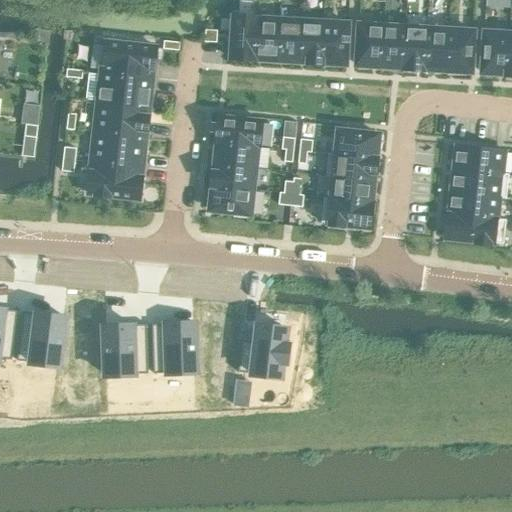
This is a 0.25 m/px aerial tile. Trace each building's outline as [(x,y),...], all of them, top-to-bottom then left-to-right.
[(258,17),(233,16),(230,60),(255,61),(255,59),(258,19),(258,17)] [(279,20),(258,19),(255,59),(277,61),(279,20)] [(301,22),(279,20),(277,61),(298,62),(301,22)] [(322,23),(301,22),(298,62),(307,63),(307,64),(320,65),(322,23)] [(323,23),(320,65),(321,65),(321,63),(345,65),(348,24),(323,23)] [(383,27),(358,25),(356,66),(381,67),(383,27)] [(405,28),(383,27),(381,67),(402,68),(405,28)] [(426,29),(405,28),(402,68),(402,70),(424,72),(424,70),(426,29)] [(448,31),(426,29),(424,70),(445,71),(448,31)] [(205,30),(204,42),(216,43),(217,31),(205,30)] [(473,32),(448,31),(445,71),(471,73),(473,32)] [(509,34),(484,33),(481,73),(505,75),(505,77),(506,77),(509,34)] [(104,42),(101,73),(152,78),(153,69),(154,69),(157,48),(120,44),(121,40),(108,38),(107,42),(104,42)] [(164,41),(163,49),(179,51),(180,43),(164,41)] [(67,69),(66,77),(82,79),(83,71),(67,69)] [(151,79),(100,73),(97,103),(148,109),(151,79)] [(148,109),(97,103),(94,133),(144,139),(145,130),(147,130),(149,117),(147,117),(148,109)] [(68,113),(66,129),(74,130),(76,114),(68,113)] [(218,117),(215,142),(217,142),(257,147),(259,147),(262,122),(218,117)] [(25,125),(24,136),(36,138),(37,126),(25,125)] [(328,153),(328,154),(377,160),(377,159),(376,159),(378,135),(338,130),(335,154),(328,153)] [(144,139),(94,133),(90,163),(141,168),(144,139)] [(283,137),(281,149),(285,150),(293,151),(295,139),(283,137)] [(300,139),(299,151),(307,152),(311,153),(312,141),(300,139)] [(217,142),(214,164),(255,168),(257,147),(217,142)] [(456,145),(453,169),(508,176),(508,174),(501,173),(504,151),(456,145)] [(64,147),(63,159),(75,161),(76,149),(64,147)] [(293,151),(285,150),(284,162),(292,163),(293,151)] [(307,152),(299,151),(298,163),(306,164),(307,152)] [(328,154),(325,176),(373,181),(374,172),(376,173),(377,160),(328,154)] [(63,159),(62,171),(74,173),(75,161),(63,159)] [(141,168),(90,163),(87,194),(95,195),(95,196),(108,198),(109,196),(139,199),(142,178),(140,178),(141,168)] [(212,172),(210,185),(252,190),(255,168),(214,164),(213,172),(212,172)] [(453,169),(451,191),(506,197),(508,176),(453,169)] [(325,176),(325,177),(333,178),(330,198),(371,203),(373,181),(325,176)] [(293,182),(291,194),(299,195),(301,179),(293,178),(293,182)] [(285,181),(283,193),(291,194),(293,182),(285,181)] [(212,186),(209,210),(233,213),(233,217),(246,218),(246,214),(250,215),(252,190),(210,185),(210,186),(212,186)] [(451,191),(449,212),(496,218),(499,198),(506,199),(506,197),(451,191)] [(282,193),(280,205),(290,206),(291,194),(283,193),(282,193)] [(291,194),(290,206),(302,207),(303,195),(299,195),(291,194)] [(323,197),(320,222),(329,223),(329,225),(343,227),(343,225),(370,228),(372,203),(371,203),(330,198),(323,197)] [(447,214),(444,238),(475,241),(475,243),(489,245),(489,243),(503,244),(506,220),(496,219),(496,218),(449,212),(449,214),(447,214)] [(0,358),(1,359),(12,360),(18,311),(7,310),(0,309),(0,358)] [(23,312),(17,361),(28,362),(60,366),(62,352),(64,352),(65,352),(67,333),(66,333),(64,332),(66,318),(47,316),(47,315),(34,313),(23,312)] [(163,324),(151,324),(153,374),(164,373),(196,372),(196,358),(198,358),(199,358),(198,338),(195,338),(195,324),(176,324),(176,323),(163,324)] [(101,341),(100,341),(101,361),(102,361),(104,361),(105,375),(137,374),(148,374),(146,324),(135,325),(122,325),(122,326),(103,327),(103,341),(101,341)] [(241,340),(238,372),(249,373),(281,377),(283,363),(286,364),(288,344),(285,344),(287,329),(268,327),(268,326),(256,325),(254,342),(252,341),(241,340)] [(1,385),(0,396),(0,398),(8,399),(10,386),(1,385)] [(236,389),(234,405),(248,407),(250,391),(236,389)] [(151,394),(140,395),(141,411),(152,410),(151,394)]
